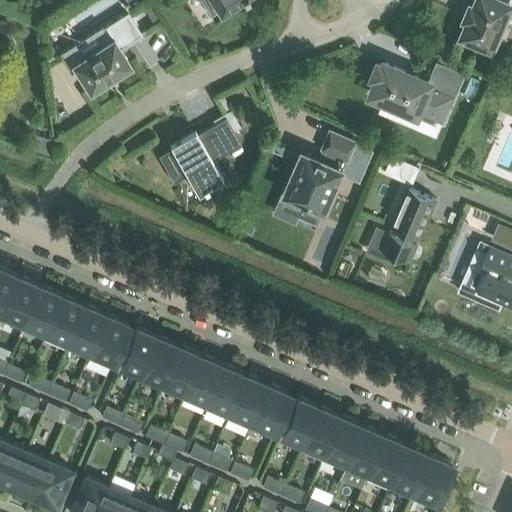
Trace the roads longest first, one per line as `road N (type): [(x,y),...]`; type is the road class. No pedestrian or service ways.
road 1 (residential): [(511,445),(23,234)]
road 2 (residential): [(300,40),(178,84),(113,122),(82,150),(23,234)]
